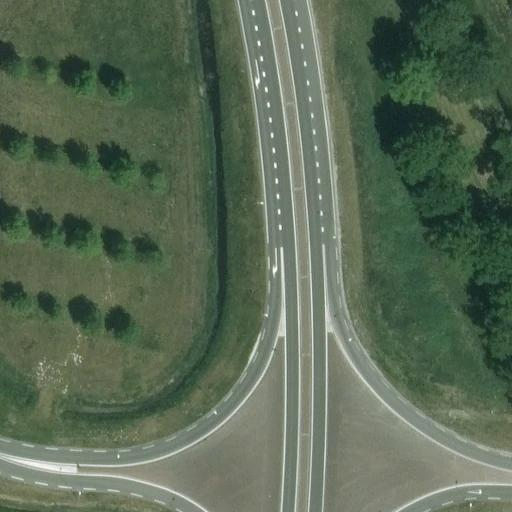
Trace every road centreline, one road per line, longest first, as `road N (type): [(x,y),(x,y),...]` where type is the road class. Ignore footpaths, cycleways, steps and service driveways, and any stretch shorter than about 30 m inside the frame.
road 1 (trunk): [(289,249),(262,358),(239,395),(190,438),(122,459),(0,448)]
road 2 (trunk): [(511,464),(429,431),(379,387),(344,339),(316,247)]
road 3 (trunk): [(315,511),(316,247)]
road 4 (trunk): [(289,249),(288,511)]
road 5 (trunk): [(258,0),(289,249)]
road 6 (trunk): [(316,247),(285,0)]
road 7 (trunk): [(0,462),(49,480),(147,492),(191,511)]
